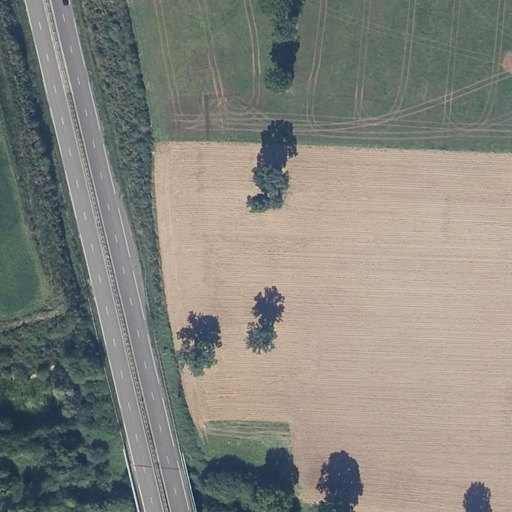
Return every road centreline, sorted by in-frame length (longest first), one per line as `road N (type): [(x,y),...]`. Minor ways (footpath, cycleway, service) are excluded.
road 1 (trunk): [(176,511),(60,0)]
road 2 (trunk): [(34,0),(149,511)]
